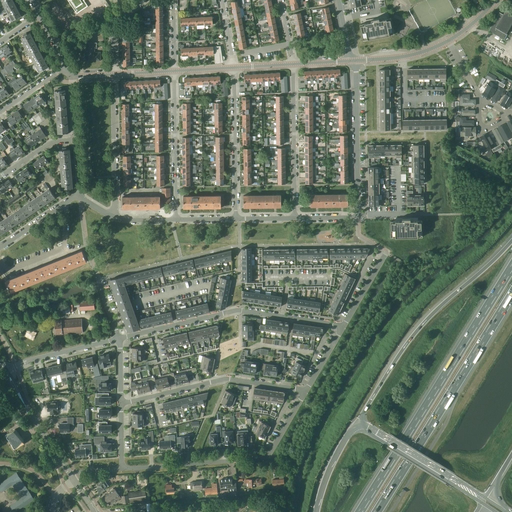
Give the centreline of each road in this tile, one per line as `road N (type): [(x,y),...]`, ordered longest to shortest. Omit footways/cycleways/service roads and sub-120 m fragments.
road 1 (motorway): [(511,264),(360,511)]
road 2 (motorway): [(376,511),(511,292)]
road 3 (motorway): [(511,240),(416,330),(361,424)]
road 4 (residential): [(118,338),(236,310),(342,324)]
road 5 (residential): [(121,469),(266,456),(298,403)]
road 6 (residential): [(120,402),(228,378),(305,390)]
road 7 (residential): [(294,218),(293,64)]
road 8 (residential): [(357,214),(355,61)]
road 9 (residential): [(234,67),(235,219)]
road 10 (residential): [(175,218),(174,70)]
road 11 (residential): [(113,73),(116,200),(109,215)]
road 12 (secondary): [(483,499),(361,424)]
road 13 (secondary): [(73,478),(3,372)]
road 14 (residential): [(118,338),(3,372)]
